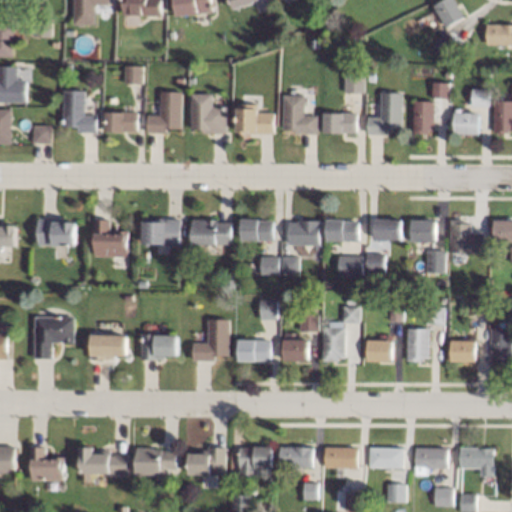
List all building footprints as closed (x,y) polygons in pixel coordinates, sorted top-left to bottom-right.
[(108,0),(108,3),(108,5),(94,5),(94,25),(72,24),(72,23),(72,0),(108,0)] [(161,0),(161,14),(161,15),(142,15),(131,15),(122,14),(122,0),(161,0)] [(210,0),(211,12),(175,16),(175,15),(173,0),(210,0)] [(259,0),(233,10),(229,0),(259,0)] [(454,0),(464,16),(462,18),(447,26),(446,27),(433,6),(434,5),(443,0),(454,0)] [(51,37),(33,37),(33,19),(33,18),(51,18),(51,37)] [(0,23),(13,23),(13,28),(12,57),(0,56),(0,23)] [(511,44),(485,44),(486,24),(511,24),(511,44)] [(460,40),(462,42),(450,56),(437,45),(447,32),(448,31),(460,40)] [(143,65),(142,83),(125,82),(126,64),(143,65)] [(0,66),(2,66),(4,66),(13,66),(18,67),(17,79),(27,80),(26,103),(24,103),(0,102),(0,66)] [(365,94),(364,94),(345,93),(345,91),(345,69),(366,69),(365,94)] [(450,83),(449,97),(449,99),(433,98),(433,82),(450,83)] [(86,91),(85,115),(97,115),(97,133),(95,133),(83,132),(78,132),(78,127),(63,127),(64,90),(86,91)] [(490,108),(489,108),(474,107),(473,107),(473,90),(490,90),(490,108)] [(182,92),(182,94),(181,128),(167,128),(167,129),(167,133),(161,133),(149,133),(147,133),(148,115),(160,115),(161,91),(182,92)] [(404,93),(403,130),(388,129),(387,134),(382,134),(370,134),(368,134),(368,116),(381,116),(382,92),(404,93)] [(213,106),(227,106),(227,131),(227,133),(212,133),(203,133),(203,130),(191,130),(191,94),(191,93),(213,93),(213,106)] [(305,95),(304,115),(318,115),(317,134),(315,134),(303,134),(295,133),(295,130),(283,130),(284,95),(305,95)] [(511,100),(511,131),(510,131),(510,133),(494,132),(495,100),(511,100)] [(433,102),(436,102),(435,130),(435,131),(429,131),(429,134),(414,133),(415,101),(433,102)] [(259,104),(259,112),(275,113),(274,134),(271,133),(258,133),(237,132),(238,109),(237,109),(237,103),(259,104)] [(11,144),(0,143),(0,109),(11,109),(11,144)] [(137,112),(138,112),(138,113),(138,132),(137,132),(123,131),(123,132),(104,131),(105,112),(123,113),(123,111),(137,112)] [(358,113),(357,133),(356,133),(343,132),(343,133),(324,132),(325,113),(341,114),(342,114),(342,112),(358,113)] [(474,113),(480,113),(480,135),(454,134),(455,112),(474,113)] [(52,125),(51,143),(50,143),(33,143),(32,143),(33,125),(52,125)] [(41,218),(54,218),(64,219),(64,223),(76,223),(75,247),(52,246),(37,245),(38,218),(41,218)] [(166,219),(179,219),(181,219),(180,246),(143,245),(143,244),(144,218),(166,219)] [(258,220),(272,220),(273,220),(273,240),(261,240),(258,240),(258,241),(240,241),(241,218),(258,219),(258,220)] [(110,232),(116,232),(116,231),(120,231),(121,230),(124,230),(124,231),(128,231),(128,256),(94,256),(94,245),(93,245),(93,223),(94,219),(110,219),(110,232)] [(217,222),(218,222),(229,222),(232,222),(231,245),(216,244),(216,245),(192,244),(193,219),(217,219),(217,222)] [(344,221),(358,221),(358,241),(343,241),(339,241),(325,240),(325,239),(326,219),(344,219),(344,221)] [(401,240),(375,239),(375,237),(375,219),(401,220),(401,240)] [(466,224),(471,224),(472,224),(472,233),(484,233),(485,233),(484,253),(450,252),(450,219),(466,220),(466,224)] [(320,229),(319,229),(319,239),(319,245),(287,245),(288,222),(298,222),(298,220),(320,220),(320,229)] [(435,241),(434,241),(415,241),(414,241),(410,241),(410,239),(411,220),(435,220),(436,220),(435,241)] [(511,241),(494,241),(494,220),(511,220),(511,241)] [(0,222),(7,223),(7,225),(17,225),(17,248),(3,248),(0,251),(0,222)] [(445,250),(445,273),(426,272),(426,253),(427,250),(445,250)] [(384,273),(366,272),(366,254),(367,254),(384,254),(384,273)] [(361,276),(338,276),(338,255),(339,255),(360,256),(362,256),(361,276)] [(278,275),(260,275),(260,256),(261,256),(278,256),(278,275)] [(298,273),(282,272),(281,272),(281,257),(283,257),(298,257),(298,273)] [(485,315),(466,314),(467,312),(467,298),(486,299),(485,315)] [(277,319),(276,319),(260,319),(260,317),(260,300),(277,300),(277,319)] [(402,321),(401,321),(394,321),(388,321),(388,300),(403,300),(402,321)] [(359,323),(357,323),(342,322),(342,305),(359,306),(359,323)] [(444,307),(443,325),(442,325),(430,324),(424,324),(425,306),(444,307)] [(318,331),(316,331),(303,331),(300,331),(300,314),(318,314),(318,331)] [(74,343),(63,343),(63,342),(59,341),(59,344),(52,344),(52,359),(35,358),(35,334),(34,334),(34,327),(35,327),(36,316),(75,317),(74,343)] [(229,356),(215,356),(214,361),(211,361),(194,360),(193,360),(193,343),(208,343),(208,318),(229,319),(229,356)] [(344,356),(344,359),(338,358),(338,361),(338,362),(322,361),(323,327),(345,327),(344,356)] [(428,329),(428,359),(422,359),(422,361),(406,361),(406,328),(428,329)] [(511,340),(511,358),(511,359),(505,359),(505,361),(489,361),(490,329),(511,329),(511,340)] [(0,333),(8,333),(8,355),(8,359),(0,359),(0,333)] [(164,335),(178,335),(177,357),(165,356),(165,359),(158,359),(158,360),(157,360),(142,360),(141,360),(142,334),(164,334),(164,335)] [(127,356),(114,356),(114,359),(107,359),(107,360),(92,360),(91,359),(91,335),(109,335),(128,335),(127,356)] [(270,360),(256,360),(256,362),(238,361),(239,339),(255,340),(255,339),(259,340),(271,340),(270,360)] [(308,341),(308,361),(283,361),(283,339),(308,340),(308,341)] [(392,362),(366,361),(367,340),(392,340),(392,362)] [(475,362),(474,362),(450,362),(450,360),(450,340),(464,340),(476,340),(475,362)] [(44,453),(44,456),(65,457),(64,480),(30,479),(31,452),(31,445),(45,445),(44,453)] [(0,446),(14,447),(15,447),(14,473),(0,472),(0,446)] [(272,447),(271,468),(254,468),(254,467),(240,467),(239,467),(239,447),(241,447),(254,448),(254,446),(272,447)] [(312,468),(304,467),(279,467),(280,446),(311,447),(313,447),(312,468)] [(92,450),(110,451),(110,452),(110,455),(126,455),(127,455),(127,473),(109,473),(109,474),(80,473),(80,455),(80,447),(92,447),(92,450)] [(225,475),(210,475),(189,475),(189,455),(202,455),(202,450),(208,450),(208,447),(211,447),(223,447),(226,447),(225,475)] [(358,468),(344,468),(325,467),(325,447),(358,447),(358,468)] [(404,468),(390,468),(369,467),(370,447),(403,448),(404,448),(404,468)] [(448,468),(434,468),(415,467),(415,465),(416,447),(449,448),(448,468)] [(495,448),(494,477),(481,476),(481,468),(460,467),(460,447),(495,448)] [(152,448),(151,450),(162,450),(162,451),(175,451),(176,451),(176,469),(168,469),(168,474),(161,473),(161,475),(136,474),(137,448),(152,448)] [(318,483),(318,500),(317,500),(303,499),(303,498),(304,482),(318,482),(318,483)] [(405,485),(407,485),(406,502),(388,502),(389,484),(405,485)] [(436,487),(453,488),(453,505),(453,506),(435,506),(435,487),(436,487)] [(362,494),(364,494),(363,511),(344,510),(345,495),(345,493),(362,494)] [(236,494),(248,495),(250,495),(250,499),(249,499),(249,511),(232,511),(232,494),(236,494)] [(476,511),(460,511),(460,494),(473,494),(477,494),(476,511)]
